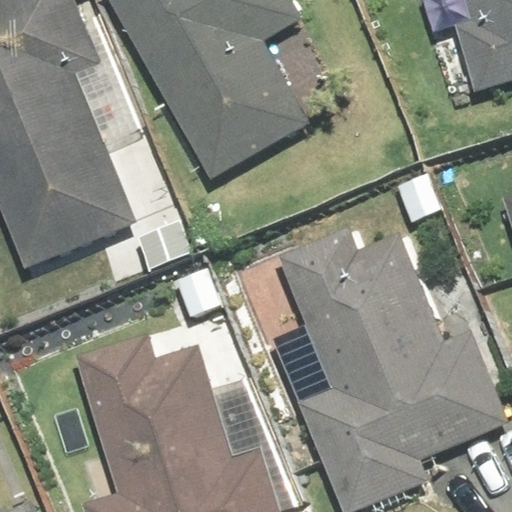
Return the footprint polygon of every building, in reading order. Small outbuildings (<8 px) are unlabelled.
[(158,236),(67,0),(0,0),(0,214),(28,286),(158,236)] [(107,0),(214,186),(314,129),(269,51),(309,29),(292,0),(107,0)] [(511,0),(442,0),(473,109),(511,98),(511,0)] [(444,167),(408,184),(429,227),(465,210),(444,167)] [(300,417),(342,511),(393,511),(511,459),(511,415),(477,338),(453,349),(392,213),(274,266),(335,401),(300,417)] [(222,263),(182,281),(204,328),(243,310),(222,263)] [(94,511),(285,511),(264,455),(244,463),(188,320),(77,363),(130,498),(94,511)]
